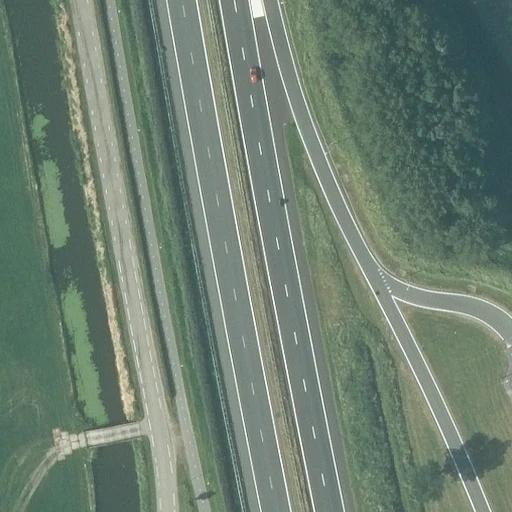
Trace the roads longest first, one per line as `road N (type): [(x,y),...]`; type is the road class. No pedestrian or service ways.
road 1 (motorway): [(329,511),(233,0)]
road 2 (motorway): [(182,0),(276,511)]
road 3 (tertiary): [(166,511),(80,0)]
road 4 (motorway): [(380,292),(298,109),(270,0)]
